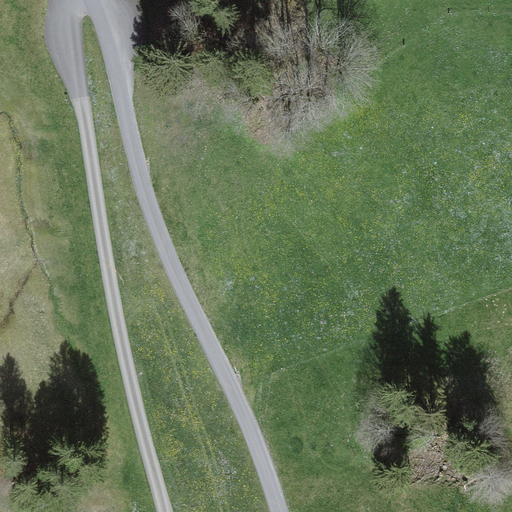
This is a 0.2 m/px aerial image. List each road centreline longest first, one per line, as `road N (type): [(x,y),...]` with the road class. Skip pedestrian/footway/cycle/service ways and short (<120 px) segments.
road 1 (unclassified): [(279,511),(253,436),(159,232),(94,0)]
road 2 (track): [(64,0),(160,511)]
